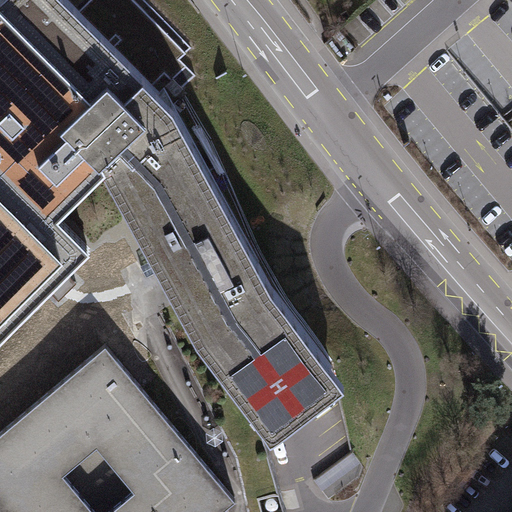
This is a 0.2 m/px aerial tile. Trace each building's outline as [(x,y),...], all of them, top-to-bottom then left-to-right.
[(50,202),(103,173),(148,251),(196,341),(270,438),(345,381),(272,285),(173,105),(153,85),(79,10),(69,0),(0,0),(0,157),(4,162),(30,208),(50,202)] [(134,0),(89,0),(79,10),(153,85),(186,52),(134,0)] [(0,334),(90,245),(58,213),(50,202),(30,208),(4,162),(0,157),(0,334)] [(223,511),(235,502),(131,377),(107,349),(0,437),(0,511),(223,511)] [(352,451),(314,479),(322,490),(360,463),(352,451)]
